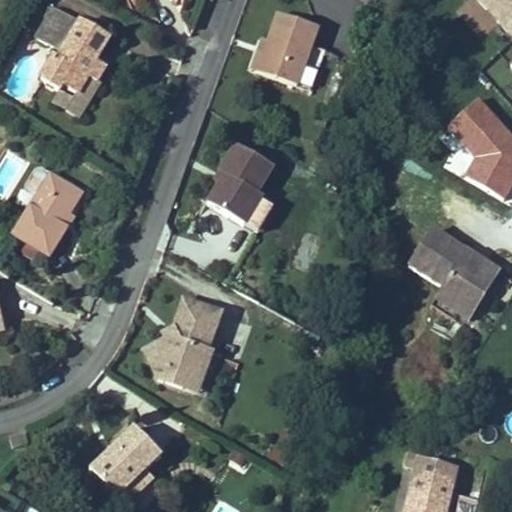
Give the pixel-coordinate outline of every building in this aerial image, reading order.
[(125,0),(151,17),(162,0),(125,0)] [(511,0),(479,0),(511,37),(511,0)] [(83,40),(58,25),(40,52),(65,68),(62,73),(56,69),(52,76),(53,77),(43,93),(64,107),(67,102),(80,110),(90,94),(98,99),(107,84),(99,79),(115,55),(86,36),(83,40)] [(321,47),(282,33),(271,61),(260,91),(314,111),(329,72),(314,67),(321,47)] [(252,88),(260,91),(271,61),(264,58),(252,88)] [(67,102),(64,107),(57,116),(83,133),(103,102),(98,99),(90,94),(80,110),(67,102)] [(274,188),(238,165),(221,191),(227,195),(221,204),(208,224),(243,246),(258,224),(262,218),(257,214),(274,188)] [(80,209),(50,190),(10,255),(47,278),(66,246),(60,243),(80,209)] [(227,195),(221,191),(215,200),(221,204),(227,195)] [(511,201),(495,218),(511,235),(511,201)] [(258,224),(243,246),(256,254),(270,232),(258,224)] [(291,262),(309,267),(319,231),(302,226),(291,262)] [(486,335),(510,291),(433,249),(413,285),(454,307),(450,315),(486,335)] [(486,335),(450,315),(443,327),(465,339),(468,333),(482,341),(486,335)] [(158,381),(146,386),(154,407),(179,415),(186,398),(200,403),(212,373),(204,370),(219,331),(182,318),(170,348),(176,361),(167,365),(165,359),(151,364),(158,381)] [(162,351),(165,359),(167,365),(176,361),(170,348),(162,351)] [(139,369),(146,386),(158,381),(151,364),(139,369)] [(186,398),(179,415),(193,420),(200,403),(186,398)] [(127,444),(83,488),(106,511),(117,511),(141,488),(156,474),(127,444)] [(20,451),(5,455),(8,467),(23,463),(20,451)] [(459,511),(460,511),(466,482),(429,475),(421,511),(459,511)] [(141,488),(117,511),(132,511),(149,496),(141,488)]
